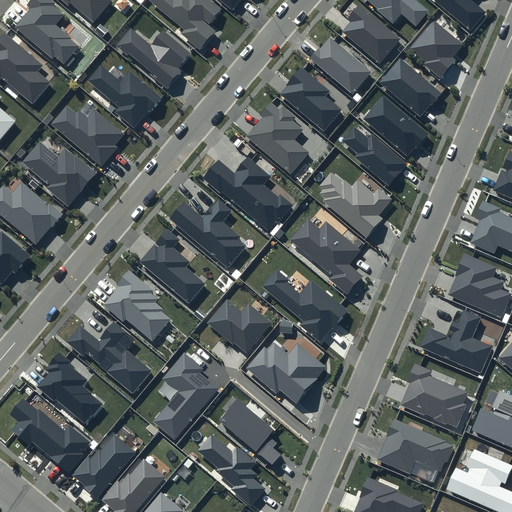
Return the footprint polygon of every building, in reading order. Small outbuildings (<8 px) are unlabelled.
[(55,3),(50,0),(31,0),(28,5),(31,8),(15,28),(52,58),(54,56),(64,64),(79,47),(70,40),(72,38),(56,24),(64,14),(53,5),(55,3)] [(61,0),(68,5),(70,3),(93,22),(112,0),(111,0),(61,0)] [(222,9),(210,0),(149,0),(149,1),(184,30),(182,33),(201,49),(216,31),(208,25),(222,9)] [(221,0),(232,9),(239,0),(221,0)] [(428,11),(415,0),(368,0),(379,9),(377,11),(393,25),(401,14),(415,26),(428,11)] [(436,0),(471,29),(486,12),(471,0),(436,0)] [(400,39),(359,5),(347,19),(351,22),(343,32),(380,63),(400,39)] [(462,45),(433,20),(409,47),(425,61),(423,64),(440,79),(456,61),(451,57),(462,45)] [(192,54),(163,30),(152,44),(131,26),(115,45),(127,55),(129,52),(152,72),(150,74),(168,88),(183,71),(180,68),(192,54)] [(43,65),(4,33),(0,37),(0,78),(1,78),(33,105),(52,83),(38,71),(43,65)] [(371,72),(329,37),(310,59),(352,94),(371,72)] [(442,93),(400,58),(380,82),(421,117),(442,93)] [(120,82),(100,65),(88,80),(119,106),(114,111),(134,128),(148,111),(150,113),(162,98),(130,71),(120,82)] [(329,91),(302,68),(279,94),(324,132),(343,110),(326,96),(329,91)] [(0,99),(2,97),(0,94),(0,139),(16,120),(0,107),(0,99)] [(428,134),(383,96),(363,119),(408,157),(428,134)] [(279,110),(271,102),(260,115),(263,117),(246,137),(291,174),(309,152),(294,140),(303,129),(293,121),(296,117),(283,106),(279,110)] [(124,134),(95,110),(88,118),(79,111),(76,114),(67,106),(51,124),(101,166),(118,147),(116,145),(124,134)] [(368,138),(353,126),(341,140),(357,153),(354,156),(389,186),(408,164),(371,134),(368,138)] [(58,156),(40,141),(22,162),(49,185),(46,188),(67,206),(95,173),(65,148),(58,156)] [(511,152),(510,152),(503,168),(508,170),(507,173),(502,170),(493,190),(511,198),(511,152)] [(272,177),(248,156),(233,172),(218,159),(203,178),(220,192),(222,190),(268,229),(275,221),(278,224),(294,205),(280,193),(277,196),(265,185),(272,177)] [(391,199),(378,188),(373,193),(357,180),(353,185),(345,178),(342,181),(331,172),(319,186),(323,190),(320,194),(325,198),(322,201),(366,238),(382,219),(378,215),(391,199)] [(48,204),(22,182),(12,193),(3,185),(0,188),(0,213),(36,244),(51,226),(53,227),(64,214),(49,202),(48,204)] [(232,211),(218,199),(202,217),(183,201),(168,219),(227,269),(246,246),(238,239),(241,236),(223,221),(232,211)] [(501,208),(483,201),(475,219),(480,221),(470,243),(494,253),(498,245),(511,250),(511,217),(499,212),(501,208)] [(360,251),(326,222),(320,230),(307,219),(289,240),(331,275),(328,278),(347,294),(363,276),(349,265),(360,251)] [(180,239),(166,228),(138,261),(188,304),(205,284),(186,268),(190,262),(173,248),(180,239)] [(32,255),(2,231),(0,233),(0,283),(2,284),(12,272),(16,275),(32,255)] [(496,268),(465,254),(447,295),(502,318),(511,295),(511,293),(501,289),(504,282),(493,277),(496,268)] [(289,280),(277,269),(262,286),(303,322),(300,325),(320,342),(348,310),(311,278),(299,293),(287,282),(289,280)] [(154,291),(129,270),(117,285),(118,286),(103,305),(124,322),(126,320),(152,341),(170,320),(161,312),(164,310),(156,303),(159,299),(151,293),(154,291)] [(272,322),(248,302),(241,310),(226,297),(205,322),(231,344),(234,341),(247,352),(272,322)] [(481,318),(463,310),(457,323),(453,321),(446,336),(428,328),(420,347),(481,373),(493,345),(473,337),(481,318)] [(98,339),(80,324),(66,342),(82,355),(85,353),(132,391),(150,370),(125,350),(135,338),(114,321),(98,339)] [(326,366),(297,343),(288,353),(273,341),(267,348),(264,346),(246,368),(275,391),(278,387),(297,402),(326,366)] [(511,341),(498,358),(511,369),(511,341)] [(70,362),(59,352),(45,369),(49,372),(36,387),(54,402),(56,399),(84,423),(101,404),(81,387),(86,380),(68,365),(70,362)] [(203,369),(184,353),(162,378),(177,391),(152,421),(175,440),(219,388),(200,372),(203,369)] [(431,371),(414,364),(406,382),(410,383),(400,404),(457,429),(468,405),(463,403),(468,393),(429,375),(431,371)] [(511,395),(500,390),(492,408),(495,409),(493,414),(480,408),(470,431),(511,448),(511,395)] [(37,411),(23,399),(10,415),(18,421),(11,430),(28,444),(31,441),(69,472),(84,454),(82,452),(91,442),(70,424),(64,430),(39,409),(37,411)] [(274,430),(237,399),(219,420),(272,465),(281,455),(273,448),(277,443),(269,436),(274,430)] [(453,445),(395,420),(377,460),(410,474),(416,462),(441,472),(453,445)] [(135,452),(114,435),(101,451),(99,450),(91,459),(88,457),(73,476),(85,486),(83,487),(97,499),(135,452)] [(231,452),(212,435),(198,451),(218,467),(215,470),(234,486),(231,489),(251,506),(266,489),(254,479),(257,474),(251,469),(256,463),(236,446),(231,452)] [(511,467),(511,465),(474,450),(467,467),(470,469),(468,473),(454,467),(445,490),(497,511),(511,511),(511,491),(500,486),(501,483),(505,485),(511,467)] [(134,511),(164,476),(143,460),(130,475),(128,474),(121,483),(118,480),(102,499),(115,510),(113,511),(134,511)] [(398,490),(369,478),(353,511),(419,511),(424,503),(397,492),(398,490)] [(182,511),(184,511),(161,492),(143,511),(182,511)]
